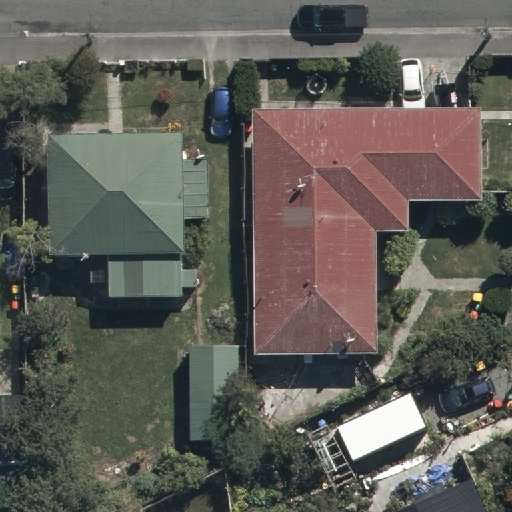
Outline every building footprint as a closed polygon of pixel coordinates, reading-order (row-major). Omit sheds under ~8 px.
[(479,113),(254,114),(256,355),(378,355),(377,235),(410,235),(410,203),(479,202),(479,113)] [(183,137),(47,138),(48,258),(109,258),(109,299),(182,298),(182,290),(197,290),(197,273),(185,273),(184,222),(209,222),(208,164),(183,164),(183,137)] [(189,440),(238,441),(239,352),(190,351),(189,440)] [(405,382),(302,431),(328,485),(431,437),(405,382)] [(14,396),(0,396),(0,466),(14,466),(14,396)] [(421,511),(417,503),(396,511),(421,511)]
